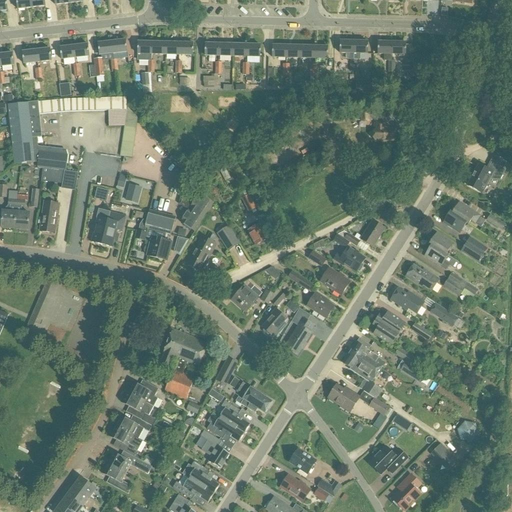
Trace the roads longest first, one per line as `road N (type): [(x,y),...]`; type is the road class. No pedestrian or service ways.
road 1 (residential): [(297,397),(435,184),(494,39)]
road 2 (track): [(193,299),(419,183),(511,125)]
road 3 (residential): [(37,511),(105,415),(140,276)]
road 4 (residential): [(297,397),(204,307),(140,276)]
road 5 (residential): [(494,39),(442,26),(312,23)]
road 6 (residential): [(312,23),(152,19)]
road 7 (residential): [(152,19),(0,36)]
road 8 (residential): [(140,276),(0,251)]
road 9 (residential): [(379,511),(297,397)]
road 10 (residential): [(222,511),(297,397)]
